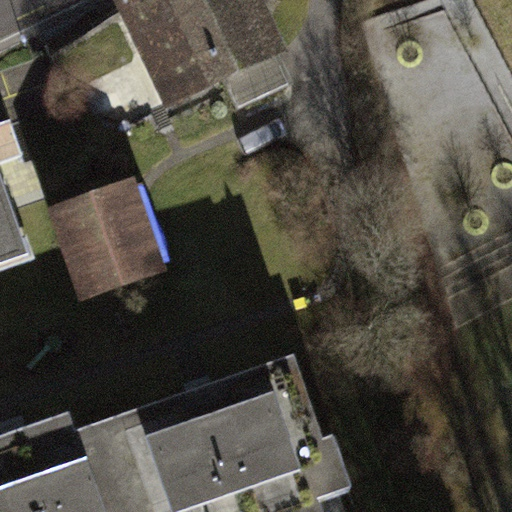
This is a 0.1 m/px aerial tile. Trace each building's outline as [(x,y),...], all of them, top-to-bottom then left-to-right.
[(257,0),(117,0),(110,3),(163,124),(288,70),(257,0)] [(14,134),(0,139),(0,274),(38,259),(10,188),(32,179),(14,134)] [(138,194),(54,223),(87,319),(171,291),(138,194)] [(307,367),(84,446),(107,511),(329,511),(355,503),(307,367)] [(102,511),(71,421),(0,445),(0,511),(102,511)]
